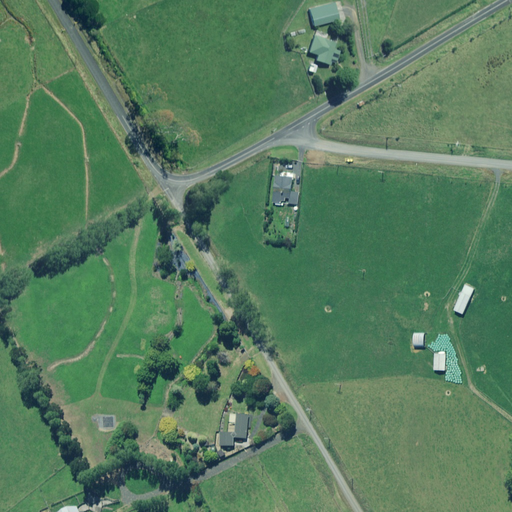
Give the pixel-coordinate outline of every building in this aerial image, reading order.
[(337,20),(333,3),(308,9),(312,27),(337,20)] [(334,43),(313,36),(307,53),(316,56),(314,61),(328,66),(329,62),(334,64),(337,55),(331,53),(334,43)] [(315,66),(309,64),(307,71),(313,73),(315,66)] [(292,190),(294,178),(277,176),(276,188),(292,190)] [(292,193),(275,192),(274,203),(283,204),(283,202),(287,202),(287,198),(291,198),(292,193)] [(475,289),(466,285),(455,310),(464,314),(475,289)] [(430,317),(410,315),(409,323),(429,325),(430,317)] [(425,347),(425,334),(415,334),(414,347),(425,347)] [(446,354),(435,354),(434,370),(446,371),(446,354)] [(249,415),(238,414),(237,426),(233,426),(233,423),(230,423),(229,433),(222,432),(221,445),(235,446),(235,437),(248,438),(249,415)]
